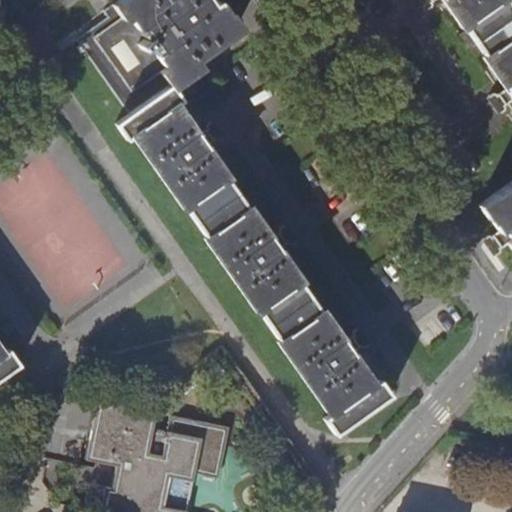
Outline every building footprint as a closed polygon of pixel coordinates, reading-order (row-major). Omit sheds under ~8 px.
[(107,16),(76,39),(130,113),(171,84),(196,64),(192,59),(237,25),(227,11),(226,13),(216,0),(117,0),(103,10),(107,16)] [(442,0),(463,28),(465,27),(486,56),(484,58),(511,96),(511,8),(506,0),(442,0)] [(130,113),(116,123),(127,138),(132,135),(183,209),(186,207),(206,236),(204,238),(255,311),(257,309),(277,338),(275,340),(326,413),(322,416),(333,432),(388,394),(377,378),(372,381),(321,308),(319,310),(298,281),(301,279),(249,205),(246,207),(226,178),(228,176),(177,103),(182,99),(171,84),(130,113)] [(511,182),(479,206),(489,221),(491,219),(511,247),(511,182)] [(0,375),(18,363),(6,347),(2,350),(0,346),(0,375)] [(155,413),(96,401),(84,459),(116,466),(114,473),(125,475),(122,490),(96,484),(95,493),(87,492),(84,510),(90,511),(185,511),(193,475),(213,478),(215,468),(211,467),(215,446),(223,447),(227,428),(169,416),(165,432),(151,429),(155,413)]
